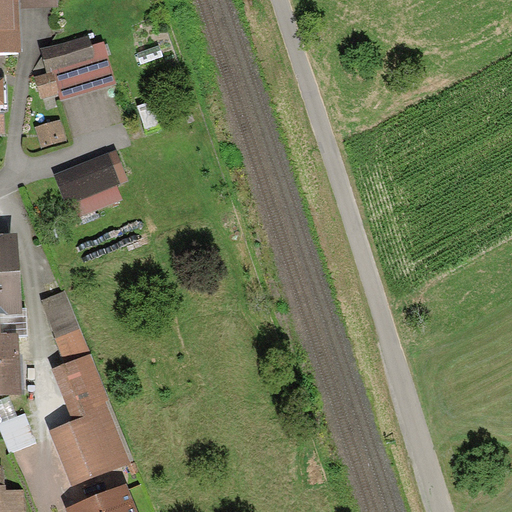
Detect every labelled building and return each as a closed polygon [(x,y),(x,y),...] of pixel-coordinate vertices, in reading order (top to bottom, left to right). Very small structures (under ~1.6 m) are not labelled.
[(0,0),(0,53),(14,53),(11,0),(0,0)] [(59,91),(61,98),(114,82),(103,45),(91,48),(88,38),(55,47),(61,65),(50,69),(52,74),(37,78),(43,95),(59,91)] [(148,111),(132,115),(139,139),(154,135),(148,111)] [(105,159),(59,179),(69,203),(115,183),(105,159)] [(12,243),(0,243),(0,309),(18,309),(16,286),(6,286),(5,264),(14,263),(12,243)] [(46,299),(61,339),(80,332),(66,292),(46,299)] [(18,309),(0,309),(0,390),(17,389),(14,340),(27,339),(24,308),(18,309)] [(92,357),(65,368),(82,409),(102,400),(109,398),(92,357)] [(102,400),(82,409),(88,424),(108,415),(102,400)] [(128,463),(108,415),(88,424),(108,471),(128,463)] [(24,416),(0,426),(0,428),(11,452),(36,441),(24,416)] [(88,424),(57,438),(74,485),(108,471),(88,424)] [(135,511),(127,490),(74,511),(135,511)] [(22,511),(21,492),(6,492),(7,511),(22,511)]
